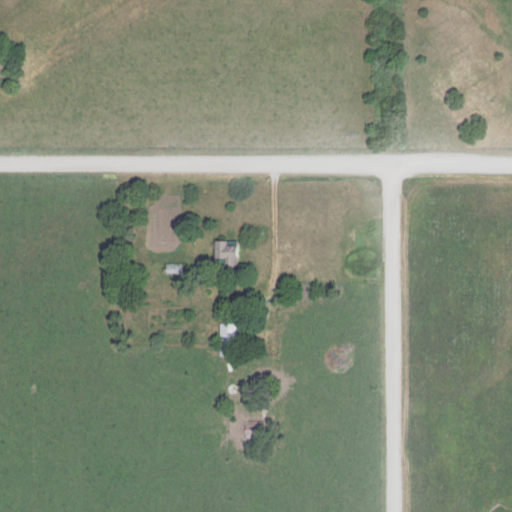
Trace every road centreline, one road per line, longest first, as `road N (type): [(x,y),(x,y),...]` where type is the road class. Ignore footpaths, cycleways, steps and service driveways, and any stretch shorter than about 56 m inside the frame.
road 1 (residential): [(0,168),(396,169)]
road 2 (residential): [(400,511),(396,169)]
